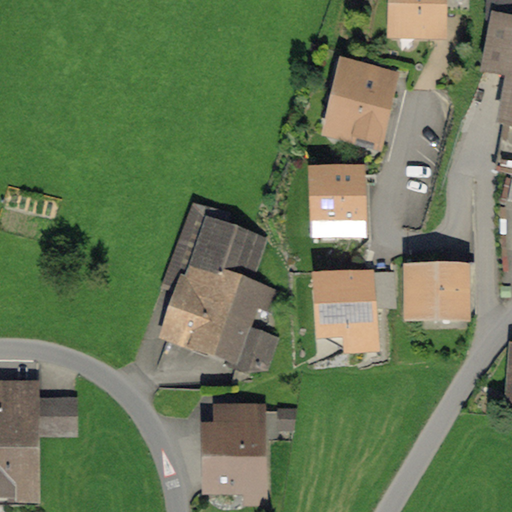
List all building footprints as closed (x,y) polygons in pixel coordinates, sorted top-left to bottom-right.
[(391,0),(391,7),(397,11),(396,34),(439,35),(440,12),(468,12),(468,0),(391,0)] [(511,76),(511,0),(488,0),(488,20),(495,22),(485,72),(511,76)] [(390,81),(347,71),(333,132),(376,142),(390,81)] [(511,80),(503,126),(511,127),(511,80)] [(511,173),(511,141),(506,140),(496,168),(511,173)] [(357,176),(317,178),(320,236),(357,233),(357,224),(359,224),(357,176)] [(262,242),(209,223),(169,337),(195,346),(197,339),(238,353),(240,347),(245,349),(239,366),(248,369),(266,366),(273,342),(246,333),(255,307),(271,312),(278,292),(262,287),(260,293),(247,289),(262,242)] [(397,269),(316,273),(319,327),(376,325),(375,307),(399,306),(397,269)] [(413,275),(414,316),(460,316),(459,274),(413,275)] [(0,410),(0,494),(29,494),(28,389),(11,389),(11,411),(0,410)] [(42,404),(43,434),(73,434),(73,403),(42,404)] [(212,434),(213,489),(265,488),(264,411),(219,412),(219,433),(212,434)]
